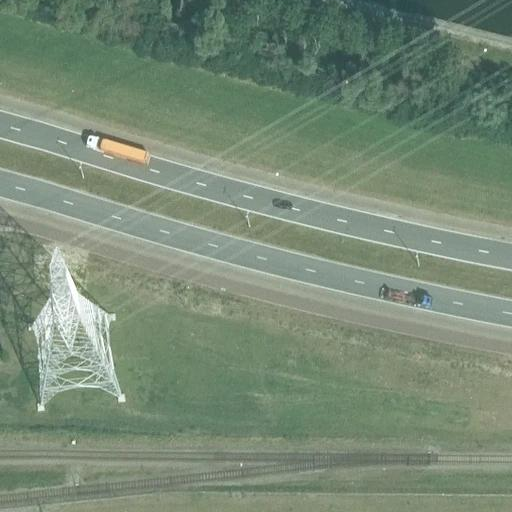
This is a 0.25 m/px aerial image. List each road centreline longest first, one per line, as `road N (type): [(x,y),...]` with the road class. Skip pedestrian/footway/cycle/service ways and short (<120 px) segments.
road 1 (primary): [(511,266),(284,214),(0,133)]
road 2 (primary): [(0,186),(272,266),(511,318)]
